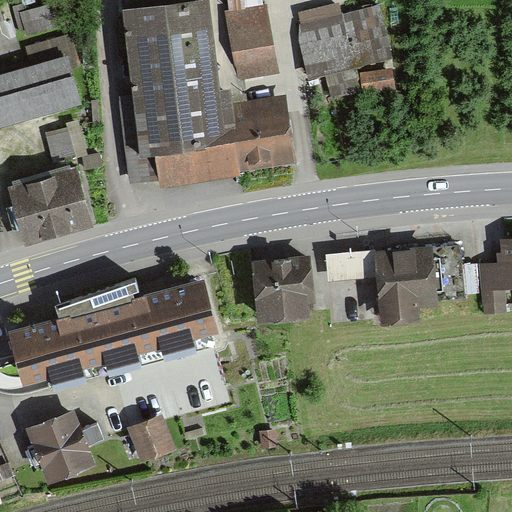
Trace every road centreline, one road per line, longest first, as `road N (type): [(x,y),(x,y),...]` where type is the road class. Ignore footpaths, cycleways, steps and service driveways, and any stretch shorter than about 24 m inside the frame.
road 1 (primary): [(0,283),(224,223),(511,188)]
road 2 (track): [(108,0),(127,246)]
